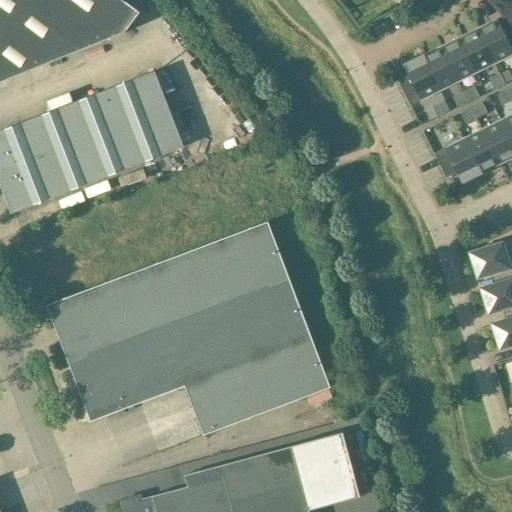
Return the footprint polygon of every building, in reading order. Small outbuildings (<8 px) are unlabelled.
[(0,0),(0,84),(126,33),(141,13),(124,0),(0,0)] [(480,30),(496,61),(511,53),(511,48),(511,47),(511,46),(511,22),(507,16),(506,16),(480,30)] [(480,30),(462,39),(477,70),(496,61),(480,30)] [(477,70),(462,39),(443,48),(459,80),(477,70)] [(443,48),(425,57),(441,89),(459,80),(443,48)] [(441,89),(425,57),(424,55),(404,64),(410,75),(399,80),(411,105),(422,100),(421,98),(441,89)] [(0,180),(13,213),(184,147),(156,72),(0,132),(0,180)] [(490,78),(494,89),(505,84),(500,73),(490,78)] [(464,91),(469,101),(479,96),(474,86),(464,91)] [(511,100),(511,95),(509,89),(498,95),(503,105),(511,100)] [(469,101),(464,91),(453,96),(458,107),(469,101)] [(483,103),(472,108),(477,118),(488,113),(483,103)] [(477,118),(472,108),(461,113),(466,123),(477,118)] [(511,116),(502,122),(511,140),(511,116)] [(511,156),(511,140),(502,122),(484,131),(501,162),(511,156)] [(484,131),(466,139),(482,171),(501,162),(484,131)] [(482,171),(466,139),(447,149),(446,148),(435,153),(447,178),(458,172),(463,183),(483,173),(482,171)] [(204,436),(331,388),(269,222),(48,305),(92,422),(186,386),(204,436)] [(495,285),(511,280),(511,238),(492,244),(493,246),(471,253),(479,277),(492,273),(495,285)] [(511,280),(495,285),(483,289),(490,312),(503,308),(506,320),(511,318),(511,280)] [(511,318),(506,320),(494,324),(501,348),(511,344),(511,318)] [(293,447),(310,511),(361,498),(344,433),(293,447)] [(188,487),(142,500),(141,497),(121,502),(123,511),(310,511),(293,447),(185,476),(188,487)]
